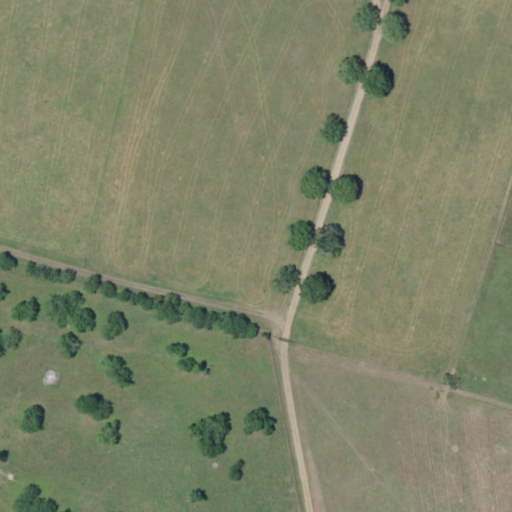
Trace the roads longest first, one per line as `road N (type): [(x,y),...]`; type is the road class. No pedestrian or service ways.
road 1 (residential): [(411,0),(461,195),(502,511)]
road 2 (residential): [(345,511),(330,442),(296,393),(169,340),(0,293)]
